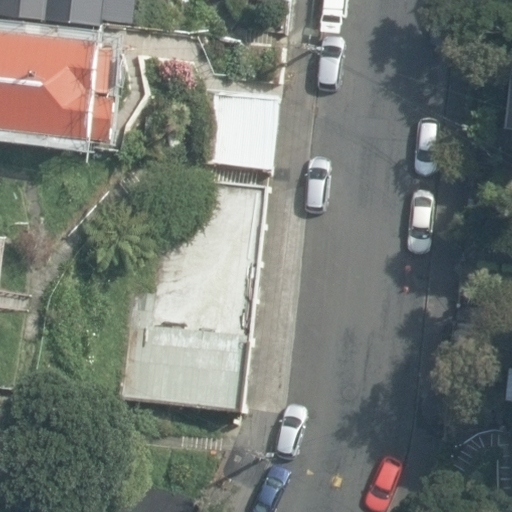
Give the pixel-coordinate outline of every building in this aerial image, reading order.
[(0,0),(0,11),(137,25),(139,0),(0,0)] [(0,131),(114,144),(119,100),(101,98),(101,95),(115,97),(120,52),(108,51),(108,45),(0,33),(0,131)] [(207,164),(275,170),(282,101),(214,94),(207,164)] [(124,402),(248,415),(272,187),(166,176),(154,294),(136,292),(124,402)] [(0,310),(1,311),(10,240),(0,238),(0,310)] [(198,511),(202,505),(147,479),(132,511),(198,511)]
